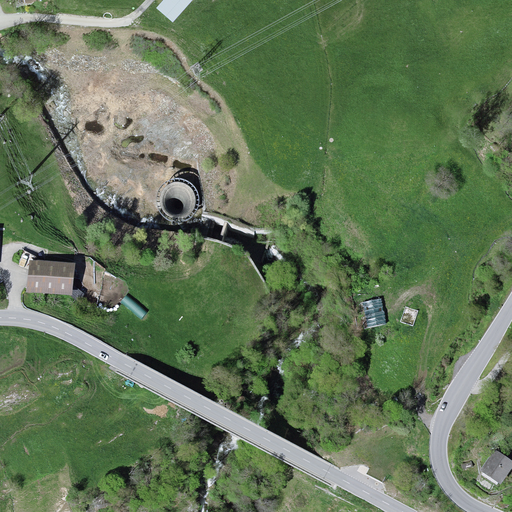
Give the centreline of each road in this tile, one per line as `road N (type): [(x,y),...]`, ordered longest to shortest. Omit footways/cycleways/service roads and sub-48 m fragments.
road 1 (tertiary): [(404,511),(83,340),(36,321),(0,318)]
road 2 (tertiary): [(511,307),(447,411),(439,450),(449,485),(483,511)]
